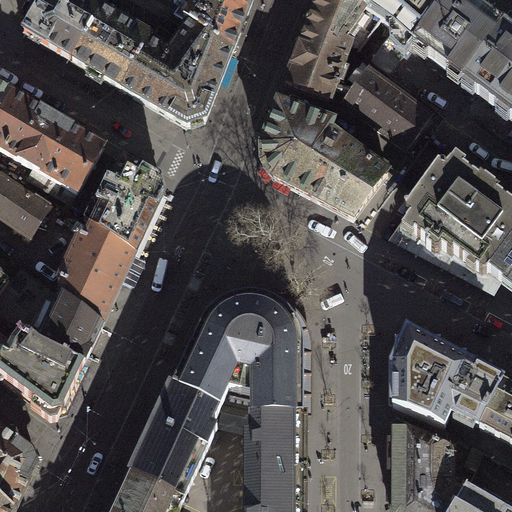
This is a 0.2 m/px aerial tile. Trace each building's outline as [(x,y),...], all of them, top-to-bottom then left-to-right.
[(46,0),(25,37),(70,63),(101,11),(88,3),(89,0),(46,0)] [(231,55),(252,1),(249,0),(186,0),(194,5),(183,22),(189,26),(231,55)] [(366,11),(338,0),(318,0),(286,86),(330,101),(351,47),(342,44),(366,11)] [(338,0),(366,11),(369,0),(338,0)] [(369,0),(366,11),(380,21),(414,46),(448,0),(369,0)] [(463,85),(504,29),(488,18),(466,0),(448,0),(414,46),(463,85)] [(152,40),(101,11),(70,63),(101,81),(121,93),(149,46),(152,40)] [(167,57),(149,46),(121,93),(142,106),(157,115),(186,130),(205,125),(231,55),(189,26),(167,57)] [(511,35),(504,29),(463,85),(511,120),(511,35)] [(430,117),(369,74),(346,107),(406,150),(430,117)] [(0,117),(12,98),(0,90),(0,117)] [(12,98),(0,117),(0,152),(75,198),(103,153),(46,118),(12,98)] [(331,126),(278,104),(261,150),(262,168),(274,181),(353,224),(386,177),(372,166),(329,135),(331,126)] [(91,229),(134,258),(164,198),(160,183),(123,162),(118,174),(113,186),(106,183),(96,206),(100,209),(91,229)] [(487,273),(511,239),(511,207),(497,196),(500,192),(480,177),(477,181),(454,163),(448,171),(436,168),(405,213),(409,223),(405,228),(427,246),(425,249),(436,258),(441,252),(451,260),(455,256),(482,277),(487,273)] [(49,211),(0,178),(0,220),(30,240),(49,211)] [(59,296),(99,329),(122,276),(134,258),(91,229),(84,242),(77,239),(56,283),(63,286),(59,296)] [(511,239),(487,273),(503,285),(505,282),(511,287),(511,239)] [(0,295),(10,283),(0,273),(0,295)] [(34,343),(82,367),(91,345),(99,329),(59,296),(34,343)] [(201,331),(173,390),(221,412),(251,419),(304,419),(304,355),(300,336),(288,318),(271,305),(262,302),(253,301),(231,305),(212,315),(201,331)] [(0,338),(0,380),(56,422),(78,375),(82,367),(34,343),(19,334),(10,346),(0,338)] [(393,367),(393,410),(445,433),(452,417),(481,430),(505,386),(475,370),(472,370),(467,368),(467,359),(454,359),(441,353),(440,346),(428,346),(407,335),(403,345),(396,345),(396,362),(393,367)] [(511,390),(505,386),(481,430),(480,432),(491,438),(501,444),(511,449),(511,390)] [(131,479),(184,504),(218,431),(213,428),(221,412),(173,390),(160,418),(131,479)] [(245,511),(304,511),(304,459),(304,419),(251,419),(251,438),(246,438),(245,511)] [(454,511),(463,497),(464,496),(455,491),(453,486),(453,454),(397,428),(394,428),(393,511),(454,511)] [(0,433),(0,502),(12,511),(15,511),(38,467),(33,455),(0,433)] [(115,511),(179,511),(184,504),(131,479),(122,499),(115,511)] [(504,511),(495,507),(480,498),(467,490),(464,496),(463,497),(454,511),(504,511)] [(0,511),(12,511),(0,502),(0,511)]
